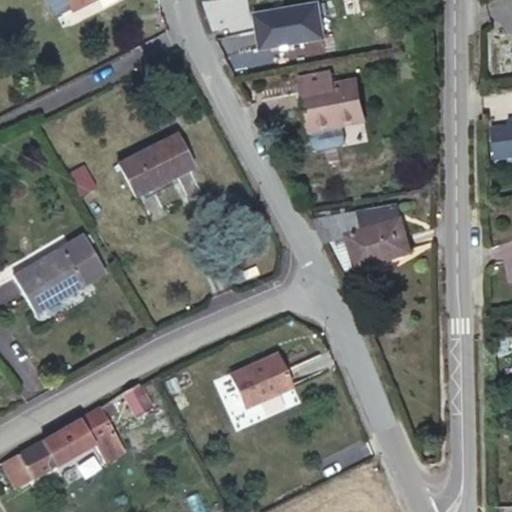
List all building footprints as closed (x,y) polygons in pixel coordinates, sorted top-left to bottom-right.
[(59,0),(67,17),(88,8),(85,3),(91,0),(59,0)] [(323,33),(317,1),(253,14),(258,44),(323,33)] [(320,88),(287,94),(297,148),(315,145),(315,141),(346,135),(339,97),(322,100),(320,88)] [(345,96),(339,97),(346,135),(315,141),(315,145),(352,138),(345,96)] [(511,104),(509,105),(509,110),(493,112),(494,117),(499,148),(500,154),(511,153),(511,104)] [(499,148),(494,117),(478,120),(482,151),(499,148)] [(106,170),(123,203),(180,174),(163,142),(106,170)] [(83,170),(63,181),(71,196),(90,186),(83,170)] [(390,197),(351,203),(352,220),(392,214),(390,197)] [(288,212),(299,234),(339,228),(338,222),(352,220),(351,203),(288,212)] [(338,222),(339,228),(342,257),(397,248),(392,214),(352,220),(338,222)] [(73,234),(55,244),(78,285),(96,275),(73,234)] [(29,312),(78,285),(55,244),(7,272),(29,312)] [(286,363),(240,383),(254,418),(301,397),(286,363)] [(147,411),(135,383),(118,392),(131,420),(147,411)] [(110,396),(4,460),(20,484),(114,436),(106,417),(118,411),(110,396)]
